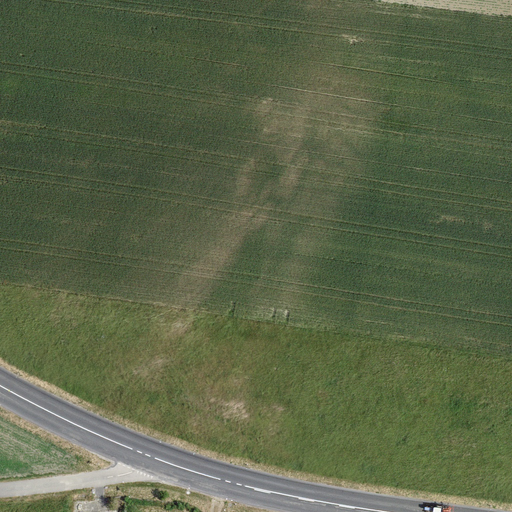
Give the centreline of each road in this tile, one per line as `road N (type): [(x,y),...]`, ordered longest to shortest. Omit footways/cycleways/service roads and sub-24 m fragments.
road 1 (secondary): [(385,511),(184,469),(0,385)]
road 2 (track): [(152,457),(130,473),(0,489)]
